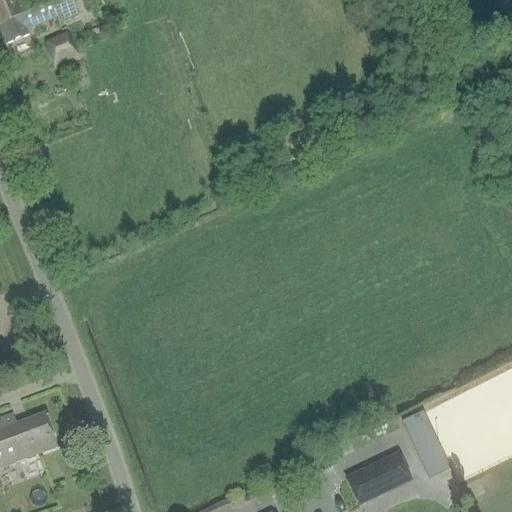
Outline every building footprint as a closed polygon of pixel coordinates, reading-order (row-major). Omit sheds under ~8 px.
[(69,0),(0,0),(0,30),(1,34),(24,25),(27,31),(75,12),(69,0)] [(68,35),(46,45),(55,66),(77,56),(68,35)] [(423,413),(403,423),(430,479),(450,469),(423,413)] [(11,417),(0,421),(0,470),(57,449),(44,416),(15,427),(11,417)] [(398,455),(345,480),(358,509),(412,484),(398,455)]
